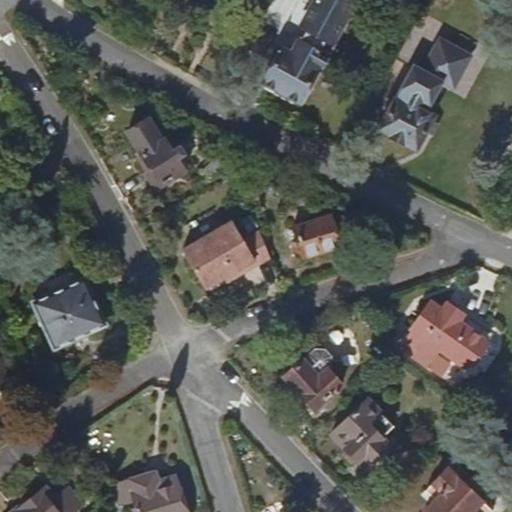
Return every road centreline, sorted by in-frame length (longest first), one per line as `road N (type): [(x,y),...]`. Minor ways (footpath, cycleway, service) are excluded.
road 1 (residential): [(490,246),(154,77),(26,0)]
road 2 (residential): [(186,347),(94,175),(0,33)]
road 3 (residential): [(490,246),(332,291),(186,347)]
road 4 (residential): [(348,511),(186,347)]
road 5 (residential): [(186,347),(44,425),(0,464)]
road 6 (residential): [(186,347),(231,511)]
